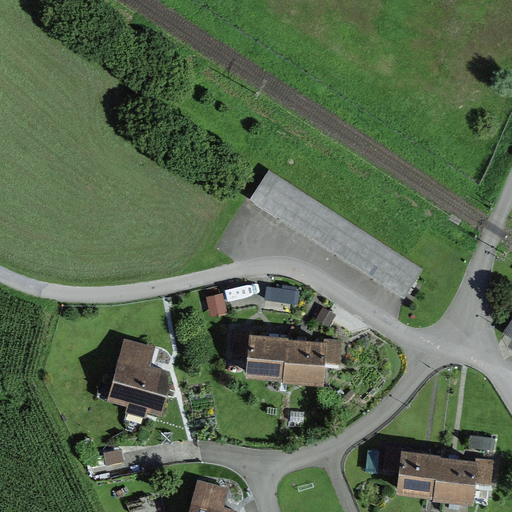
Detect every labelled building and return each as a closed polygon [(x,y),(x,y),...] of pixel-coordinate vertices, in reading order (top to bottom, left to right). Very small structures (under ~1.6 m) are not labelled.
[(426,267),(268,170),(245,206),(403,303),(426,267)] [(284,376),(287,338),(250,335),(247,373),(284,376)] [(158,344),(126,336),(110,399),(157,411),(167,372),(152,368),(158,344)] [(327,341),(287,338),(284,376),(325,379),(327,341)] [(438,454),(401,450),(396,489),(433,494),(438,454)] [(478,459),(438,454),(433,494),(474,498),(478,459)] [(237,511),(241,495),(201,482),(192,511),(237,511)]
